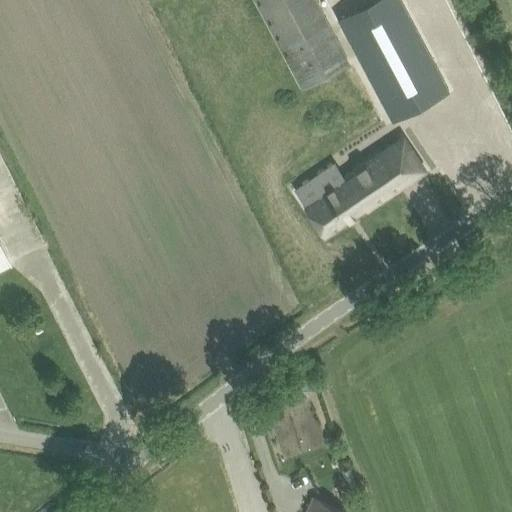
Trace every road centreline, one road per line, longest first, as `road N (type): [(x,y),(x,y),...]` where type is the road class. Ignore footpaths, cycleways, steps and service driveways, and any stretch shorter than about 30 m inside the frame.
road 1 (unclassified): [(132,457),(511,192)]
road 2 (unclassified): [(132,457),(0,436)]
